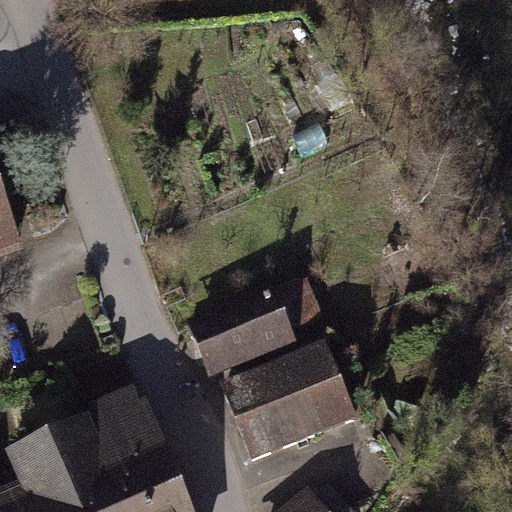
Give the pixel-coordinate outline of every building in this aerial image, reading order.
[(0,243),(19,237),(0,183),(0,243)] [(308,283),(192,329),(210,373),(291,341),(284,323),(319,307),(308,283)] [(322,350),(223,390),(251,458),(350,419),(322,350)] [(32,491),(5,502),(8,511),(192,511),(149,410),(142,413),(135,397),(101,411),(114,444),(103,448),(96,433),(21,465),(32,491)] [(290,511),(319,511),(309,498),(290,511)]
